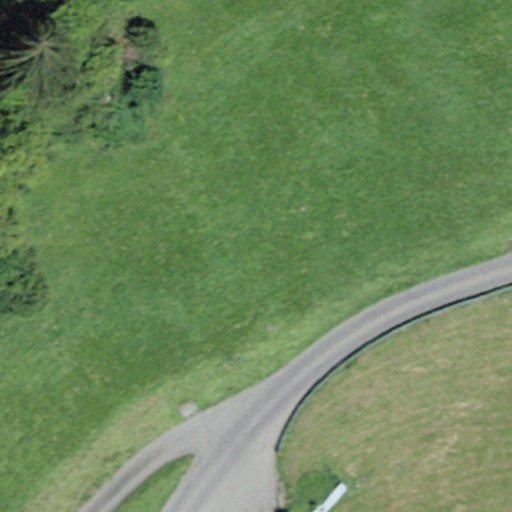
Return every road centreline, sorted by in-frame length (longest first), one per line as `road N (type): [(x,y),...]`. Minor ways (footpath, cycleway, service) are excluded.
road 1 (unclassified): [(179,511),(242,431),(309,367),(367,325),(511,266)]
road 2 (track): [(131,511),(175,458),(242,431)]
